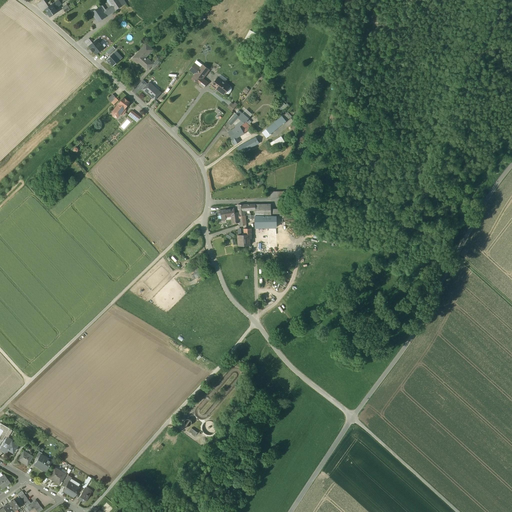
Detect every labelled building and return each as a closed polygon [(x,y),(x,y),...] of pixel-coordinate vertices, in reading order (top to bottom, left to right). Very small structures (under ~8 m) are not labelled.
[(118,0),(108,0),(113,7),(116,11),(123,6),(118,0)] [(54,8),(52,5),(46,9),(50,16),(57,12),(54,8)] [(92,12),(91,12),(98,22),(106,17),(104,13),(100,7),(98,8),(92,12)] [(92,43),(89,39),(84,42),(88,47),(89,46),(92,43)] [(104,48),(97,40),(92,43),(89,46),(92,49),(91,49),(93,52),(94,51),(96,54),(104,48)] [(146,44),(139,52),(138,51),(131,59),(137,65),(139,62),(148,70),(151,66),(152,65),(152,64),(145,58),(152,50),(146,44)] [(115,49),(112,47),(106,52),(109,55),(115,49)] [(116,51),(106,60),(113,67),(122,58),(116,51)] [(158,58),(152,64),(152,65),(151,66),(154,68),(161,61),(158,58)] [(203,65),(200,68),(194,63),(189,70),(195,74),(192,79),(198,84),(202,79),(209,70),(203,65)] [(218,77),(212,86),(223,95),(225,93),(230,86),(218,77)] [(207,83),(202,79),(198,84),(203,88),(207,83)] [(143,80),(137,86),(147,95),(148,94),(143,89),(141,88),(143,86),(145,87),(148,84),(143,80)] [(145,87),(143,89),(148,94),(155,100),(161,93),(150,82),(148,84),(145,87)] [(112,94),(107,99),(111,103),(116,98),(112,94)] [(124,98),(114,112),(119,116),(129,103),(124,98)] [(232,103),(230,102),(226,106),(232,110),(237,104),(234,101),(232,103)] [(137,116),(132,111),(128,116),(134,120),(137,116)] [(236,114),(228,122),(231,124),(238,117),(239,118),(239,117),(236,114)] [(278,120),(267,129),(269,132),(280,123),(278,120)] [(237,128),(232,130),(236,136),(243,133),(240,127),(240,126),(237,128)] [(239,142),(237,137),(236,137),(236,136),(232,130),(228,132),(233,141),(235,144),(239,142)] [(271,148),(284,142),(281,136),(268,142),(271,148)] [(253,139),(237,148),(240,153),(256,144),(255,142),(253,139)] [(271,204),(255,205),(255,210),(255,216),(256,216),(274,216),(274,209),(271,210),(271,204)] [(235,213),(234,209),(231,209),(231,215),(232,223),(239,222),(238,216),(238,212),(235,213)] [(271,217),(256,217),(255,217),(255,227),(267,227),(271,227),(271,217)] [(277,253),(276,217),(271,217),(271,227),(267,227),(268,243),(257,243),(257,253),(277,253)] [(244,235),(238,235),(238,246),(249,246),(249,239),(245,239),(244,235)] [(203,276),(199,265),(193,266),(196,272),(193,273),(195,279),(203,276)] [(187,419),(185,421),(185,422),(185,423),(185,425),(186,426),(186,427),(188,427),(190,427),(191,427),(192,426),(193,424),(194,422),(193,421),(192,419),(190,419),(188,419),(187,419)] [(10,429),(1,424),(0,425),(0,429),(3,431),(7,433),(10,429)] [(18,445),(7,439),(0,450),(6,454),(8,450),(13,453),(18,445)] [(32,457),(24,452),(19,461),(27,466),(32,457)] [(41,455),(39,458),(38,459),(34,465),(40,469),(41,468),(45,471),(48,465),(49,466),(52,462),(41,455)] [(65,474),(55,468),(49,478),(59,484),(65,474)] [(5,475),(0,478),(0,485),(2,489),(10,483),(5,475)] [(68,475),(62,485),(66,487),(69,482),(72,478),(68,475)] [(69,482),(66,487),(63,491),(73,497),(78,488),(69,482)] [(85,488),(78,499),(84,503),(91,492),(85,488)] [(14,500),(9,504),(15,511),(20,508),(14,500)] [(101,507),(106,511),(108,511),(113,507),(107,502),(101,507)]
